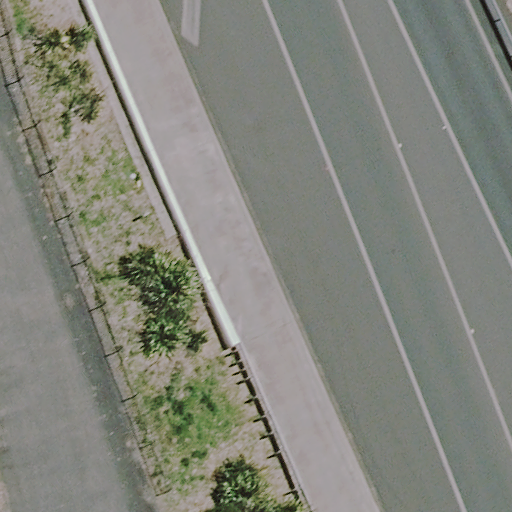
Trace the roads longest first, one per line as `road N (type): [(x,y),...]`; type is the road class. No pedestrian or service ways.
road 1 (trunk): [(489,511),(298,0)]
road 2 (residential): [(97,511),(0,190)]
road 3 (motorway): [(511,185),(426,0)]
